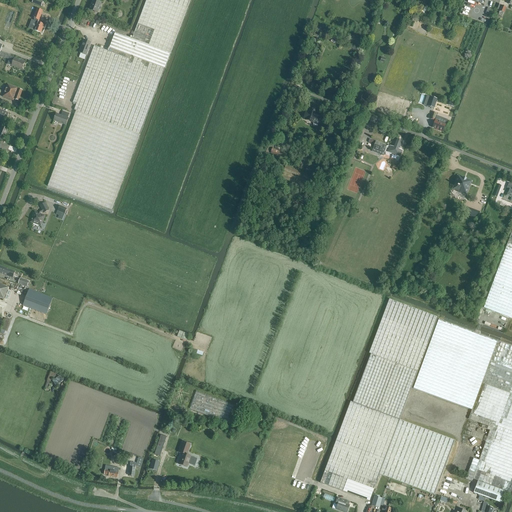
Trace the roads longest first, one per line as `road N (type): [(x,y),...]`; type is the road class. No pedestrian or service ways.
road 1 (unclassified): [(286,86),(511,172)]
road 2 (unclassified): [(0,206),(78,0)]
